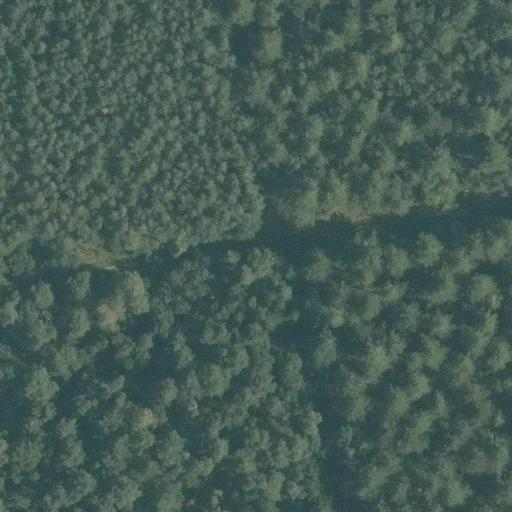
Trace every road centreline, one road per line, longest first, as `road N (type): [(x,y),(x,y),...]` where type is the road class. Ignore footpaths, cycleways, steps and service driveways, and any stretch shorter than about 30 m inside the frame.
road 1 (track): [(511,200),(0,281)]
road 2 (track): [(356,511),(295,235)]
